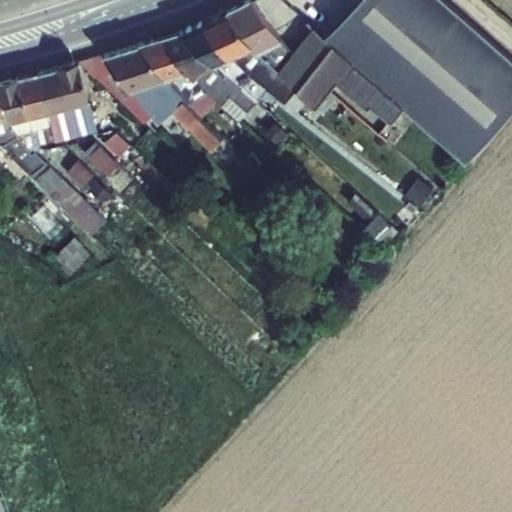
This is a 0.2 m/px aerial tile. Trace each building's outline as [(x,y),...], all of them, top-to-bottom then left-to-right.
[(252,43),(256,49),(281,36),(252,0),(243,0),(226,8),(252,43)] [(511,59),(444,0),(353,0),(324,34),(331,40),(402,102),(411,111),(465,158),(511,103),(511,59)] [(202,19),(227,54),(229,53),(252,43),(226,8),(202,19)] [(208,55),(212,60),(227,54),(202,19),(179,29),(208,55)] [(331,40),(324,34),(313,23),(292,49),(278,68),(286,77),(291,81),(296,86),(331,40)] [(208,55),(179,29),(162,34),(188,68),(192,72),(208,55)] [(188,68),(162,34),(137,41),(163,75),(172,72),(188,68)] [(278,68),(292,49),(281,36),(256,49),(278,68)] [(390,116),(402,102),(331,40),(296,86),(314,102),(335,77),(366,102),(369,100),(390,116)] [(163,75),(137,41),(104,52),(118,71),(128,85),(129,85),(162,75),(163,75)] [(256,49),(252,43),(229,53),(250,73),(262,66),(281,83),(286,77),(278,68),(256,49)] [(104,83),(118,71),(104,52),(81,60),(88,67),(95,74),(104,83)] [(241,85),(251,75),(250,73),(229,53),(227,54),(212,60),(241,85)] [(212,60),(208,55),(192,72),(197,75),(202,79),(202,80),(208,91),(221,101),(228,93),(246,107),(254,97),(241,85),(212,60)] [(35,70),(48,108),(66,103),(87,98),(81,68),(78,58),(35,70)] [(250,73),(251,75),(284,99),(291,81),(286,77),(281,83),(262,66),(250,73)] [(88,67),(81,68),(87,98),(91,109),(105,105),(99,85),(97,85),(95,74),(88,67)] [(192,72),(188,68),(172,72),(183,84),(197,75),(192,72)] [(35,70),(16,75),(27,113),(47,108),(48,108),(35,70)] [(16,75),(0,78),(0,100),(4,114),(7,118),(27,113),(16,75)] [(146,108),(151,113),(158,121),(171,110),(210,147),(220,138),(182,99),(181,99),(162,75),(129,85),(146,108)] [(208,91),(202,80),(187,89),(191,98),(208,91)] [(146,108),(129,85),(128,85),(117,95),(143,121),(151,113),(146,108)] [(228,93),(221,101),(237,117),(246,107),(228,93)] [(91,109),(87,98),(66,103),(74,133),(96,127),(91,109)] [(216,101),(206,112),(222,125),(232,115),(216,101)] [(399,124),(411,111),(402,102),(390,116),(399,124)] [(48,108),(47,108),(50,123),(42,125),(46,140),(74,133),(66,103),(48,108)] [(35,127),(38,142),(46,140),(42,125),(50,123),(47,108),(27,113),(31,128),(35,127)] [(27,113),(7,118),(30,149),(34,149),(39,146),(38,142),(35,127),(31,128),(27,113)] [(7,118),(4,114),(0,115),(0,140),(4,140),(11,153),(31,171),(45,159),(34,149),(30,149),(7,118)] [(283,125),(272,117),(266,124),(276,133),(283,125)] [(115,128),(104,138),(126,159),(137,147),(115,128)] [(213,149),(227,159),(237,145),(223,135),(213,149)] [(84,151),(119,185),(130,174),(95,139),(84,151)] [(83,183),(91,172),(92,171),(77,157),(66,170),(82,184),(83,183)] [(105,218),(45,159),(31,171),(35,177),(35,178),(91,233),(105,218)] [(91,172),(83,183),(102,200),(109,192),(91,176),(93,174),(91,172)] [(432,188),(417,175),(404,190),(419,203),(432,188)] [(346,199),(368,219),(376,210),(355,190),(346,199)] [(42,203),(32,215),(52,236),(63,225),(42,203)] [(391,222),(376,210),(368,219),(363,225),(377,238),(391,222)] [(74,235),(53,256),(68,271),(89,251),(74,235)] [(364,264),(376,247),(367,240),(355,258),(364,264)]
